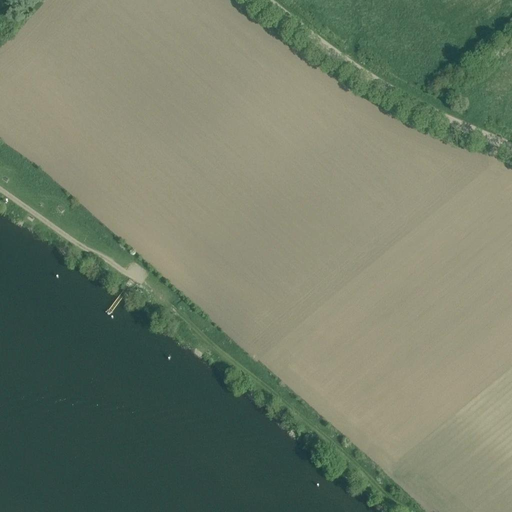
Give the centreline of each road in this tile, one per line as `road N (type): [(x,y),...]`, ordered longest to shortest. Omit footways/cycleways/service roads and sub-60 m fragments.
road 1 (unclassified): [(511,151),(400,98),(269,0)]
road 2 (track): [(0,191),(134,277)]
